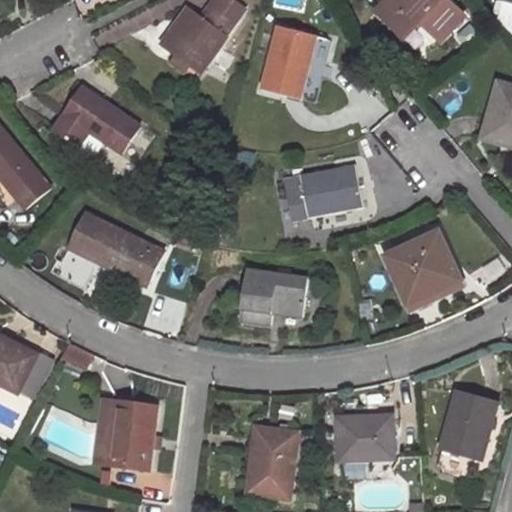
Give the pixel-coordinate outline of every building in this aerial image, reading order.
[(243,8),(229,0),(215,0),(203,21),(191,13),(189,16),(168,48),(166,51),(176,59),(191,69),(204,76),(237,26),(233,23),(243,8)] [(392,0),(380,13),(406,39),(423,25),(442,42),(465,21),(444,0),(392,0)] [(511,35),(511,2),(506,1),(499,23),(511,35)] [(168,48),(189,16),(185,13),(164,45),(168,48)] [(324,41),(283,30),(267,91),(306,103),(324,41)] [(427,53),(439,43),(428,30),(416,40),(427,53)] [(191,69),(176,59),(172,65),(188,75),(191,69)] [(511,85),(504,83),(488,141),(511,148),(511,85)] [(144,126),(87,86),(55,131),(82,149),(93,133),(124,154),(144,126)] [(0,112),(0,166),(31,208),(56,187),(0,112)] [(357,167),(303,176),(306,191),(288,194),(294,224),(364,211),(357,167)] [(92,214),(73,249),(150,289),(168,252),(92,214)] [(441,234),(391,258),(410,305),(462,283),(441,234)] [(309,282),(250,272),(243,322),(272,326),(274,316),(303,320),(309,282)] [(39,359),(0,341),(0,390),(20,399),(39,359)] [(498,405),(458,393),(441,451),(482,463),(498,405)] [(109,469),(117,403),(105,402),(99,468),(109,469)] [(159,408),(117,403),(109,469),(152,475),(159,408)] [(396,419),(342,422),(342,424),(344,465),(399,463),(396,419)] [(276,429),(254,428),(248,495),(291,498),(296,431),(285,430),(286,424),(276,424),(276,429)]
